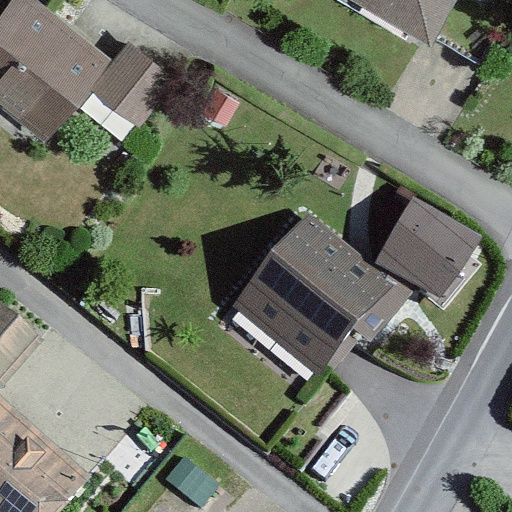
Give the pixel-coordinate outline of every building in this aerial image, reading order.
[(40,0),(23,0),(0,28),(0,102),(51,145),(118,64),(40,0)] [(374,0),(434,35),(454,0),(374,0)] [(430,213),(385,257),(443,299),(478,258),(430,213)] [(312,225),(239,313),(334,391),(407,303),(312,225)] [(0,297),(0,382),(4,385),(46,336),(0,297)] [(0,401),(0,511),(81,511),(101,488),(0,401)]
